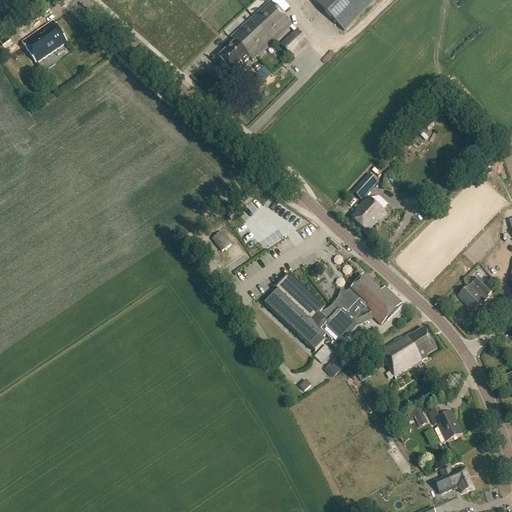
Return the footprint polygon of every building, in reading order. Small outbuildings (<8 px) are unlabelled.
[(243,9),(253,0),(238,0),(237,2),(243,9)] [(376,0),(311,0),(344,32),(376,0)] [(231,2),(223,8),(233,21),(241,16),(231,2)] [(271,4),(232,40),(236,45),(219,60),(232,74),(241,66),(243,67),(250,60),(253,64),(290,30),(295,35),(281,48),(292,60),(308,45),(271,4)] [(220,12),(214,19),(225,29),(232,22),(220,12)] [(53,23),(21,46),(35,67),(68,44),(53,23)] [(1,53),(7,62),(13,58),(7,49),(1,53)] [(367,174),(351,192),(361,201),(377,183),(367,174)] [(279,210),(267,197),(260,203),(271,216),(279,210)] [(367,200),(355,214),(356,215),(351,221),(366,235),(377,223),(378,224),(385,216),(367,200)] [(304,231),(298,237),(303,243),(309,237),(304,231)] [(223,233),(213,241),(223,254),(233,246),(223,233)] [(274,295),(264,306),(265,307),(315,354),(324,344),(326,346),(331,343),(338,350),(358,329),(353,324),(370,316),(381,327),(402,305),(386,291),(381,293),(364,277),(351,291),(348,295),(341,293),(341,292),(340,294),(340,295),(339,297),(339,298),(338,300),(337,301),(337,302),(336,304),(335,305),(334,306),(333,307),(332,308),(331,309),(330,310),(329,311),(328,312),(327,313),(326,313),(324,314),(305,295),(287,279),(276,290),(274,289),(274,290),(277,293),(275,295),(274,295)] [(492,293),(479,279),(469,288),(459,299),(472,313),(483,302),(484,304),(489,299),(488,298),(492,293)] [(413,336),(412,335),(402,341),(401,339),(379,353),(396,381),(423,364),(422,362),(427,359),(426,358),(437,351),(424,330),(413,336)] [(325,347),(314,358),(321,365),(332,353),(325,347)] [(338,359),(331,365),(339,372),(345,366),(338,359)] [(331,365),(325,371),(333,379),(339,372),(331,365)] [(299,388),(304,393),(311,387),(308,384),(306,382),(302,385),(299,388)] [(427,423),(420,409),(411,413),(418,427),(427,423)] [(439,410),(428,415),(434,427),(437,426),(446,444),(462,436),(451,414),(442,418),(439,410)] [(456,482),(462,495),(473,490),(464,470),(450,476),(447,468),(440,472),(446,486),(456,482)]
